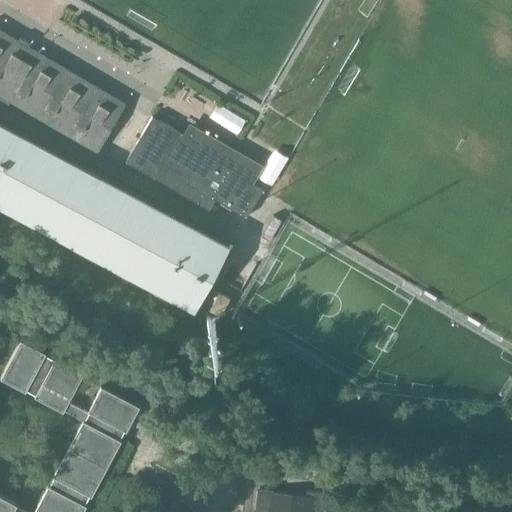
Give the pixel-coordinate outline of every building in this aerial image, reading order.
[(31,43),(20,36),(18,40),(0,28),(0,103),(5,107),(9,100),(95,153),(125,105),(29,46),(31,43)] [(188,127),(186,131),(184,135),(152,116),(125,161),(209,210),(215,199),(246,217),(262,189),(252,183),(260,169),(188,127)] [(0,203),(106,262),(99,276),(186,323),(228,245),(0,122),(0,203)] [(209,310),(220,316),(229,298),(219,292),(209,310)] [(0,511),(82,511),(138,407),(101,387),(34,511),(24,511),(14,506),(16,503),(0,494),(0,511)] [(305,495),(257,490),(254,511),(325,511),(328,493),(306,490),(305,495)] [(373,496),(370,511),(372,511),(386,511),(388,498),(373,496)]
